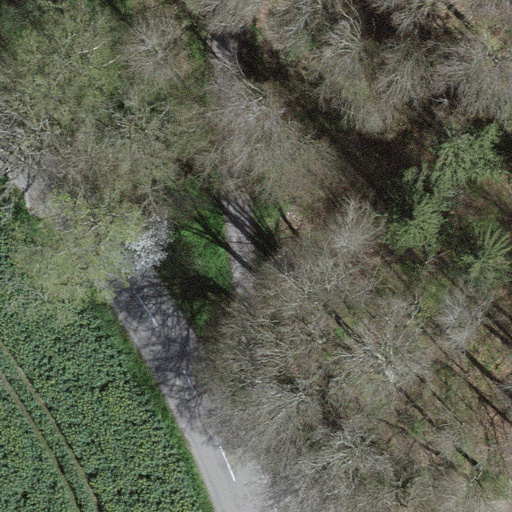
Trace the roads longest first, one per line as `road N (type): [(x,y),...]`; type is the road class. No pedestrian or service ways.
road 1 (track): [(246,503),(211,0)]
road 2 (tertiary): [(0,108),(124,260),(248,511)]
